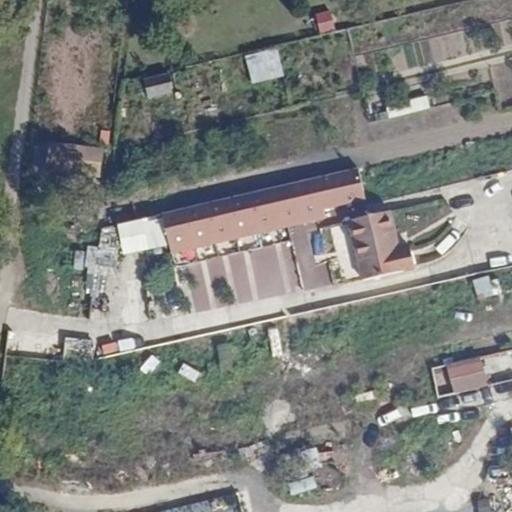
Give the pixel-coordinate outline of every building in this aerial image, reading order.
[(316,16),(322,34),(336,30),(331,11),(316,16)] [(278,49),(245,56),(252,85),(284,77),(278,49)] [(172,83),(147,89),(150,100),(175,94),(172,83)] [(391,118),(430,109),(427,97),(388,106),(391,118)] [(103,182),(104,146),(38,143),(37,180),(103,182)] [(295,186),(304,224),(329,218),(327,211),(370,200),(363,170),(295,186)] [(295,186),(217,205),(226,242),(304,224),(295,186)] [(393,214),(353,223),(366,281),(419,269),(413,240),(397,243),(393,225),(395,224),(393,214)] [(118,225),(125,256),(168,247),(161,216),(118,225)] [(100,247),(89,247),(87,290),(104,291),(106,263),(118,263),(120,228),(101,227),(100,247)] [(335,228),(340,274),(354,272),(350,227),(335,228)] [(497,276),(474,282),(479,301),(502,295),(497,276)] [(454,396),(489,388),(481,358),(447,367),(454,396)] [(55,476),(56,462),(27,461),(27,475),(55,476)] [(214,511),(213,503),(167,511),(214,511)]
